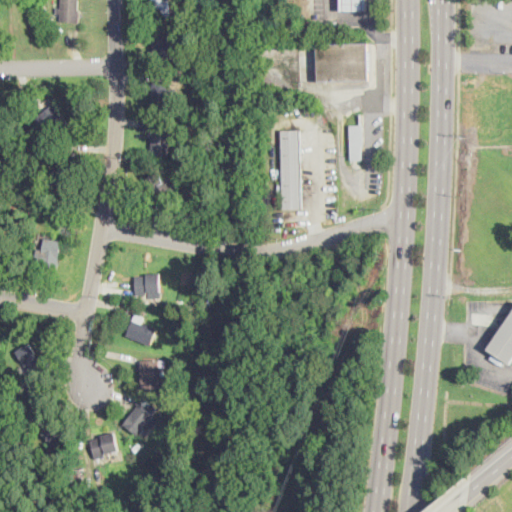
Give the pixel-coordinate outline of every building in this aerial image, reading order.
[(79,0),(79,10),(81,10),(80,23),(61,21),(62,14),(57,14),(57,7),(61,7),(62,0),(79,0)] [(170,18),(154,19),(152,0),(171,0),(173,17),(170,18)] [(366,0),(367,10),(341,11),(340,0),(366,0)] [(170,34),(170,40),(181,40),(182,58),(172,58),(156,59),(155,41),(160,41),(159,34),(170,34)] [(369,43),(370,80),(319,81),(319,55),(300,56),(300,48),(319,47),(318,44),(369,43)] [(171,82),(171,89),(177,89),(177,105),(171,105),(171,108),(153,108),(153,82),(171,82)] [(10,124),(0,124),(0,106),(9,106),(10,124)] [(56,106),(71,124),(56,136),(48,125),(41,130),(33,119),(48,108),(50,111),(56,106)] [(363,160),(351,160),(351,125),(364,125),(365,147),(363,147),(363,160)] [(172,128),(169,156),(152,154),(154,139),(151,139),(152,126),(172,128)] [(302,209),(284,210),(282,130),(302,130),(304,209),(302,209)] [(78,153),(75,178),(57,176),(60,151),(78,153)] [(159,173),(164,181),(169,178),(176,190),(172,192),(176,198),(168,204),(163,197),(156,201),(145,181),(159,173)] [(63,207),(62,219),(51,218),(52,206),(63,207)] [(12,239),(11,245),(21,246),(19,264),(0,261),(0,243),(1,243),(1,238),(12,239)] [(62,240),(60,254),(59,268),(40,266),(41,262),(35,262),(36,251),(42,252),(44,239),(62,240)] [(162,277),(162,298),(149,298),(149,295),(138,295),(138,277),(162,277)] [(158,329),(152,345),(127,336),(136,314),(145,318),(143,323),(158,329)] [(511,361),(510,364),(489,349),(511,315),(511,361)] [(38,368),(30,373),(23,362),(24,362),(17,351),(30,342),(43,361),(37,365),(38,368)] [(160,360),(160,378),(166,378),(166,387),(143,388),(143,360),(160,360)] [(11,396),(10,403),(0,401),(2,391),(12,393),(11,396)] [(45,406),(42,409),(37,414),(29,407),(36,399),(45,406)] [(160,419),(152,428),(148,424),(139,435),(126,425),(141,404),(155,414),(154,414),(160,419)] [(63,431),(53,442),(35,427),(41,420),(45,415),(63,431)] [(106,456),(97,459),(92,440),(103,437),(103,436),(116,432),(120,450),(106,454),(106,456)] [(143,446),(136,452),(132,448),(139,441),(143,446)] [(81,483),(81,492),(73,492),(73,482),(81,482),(81,483)]
